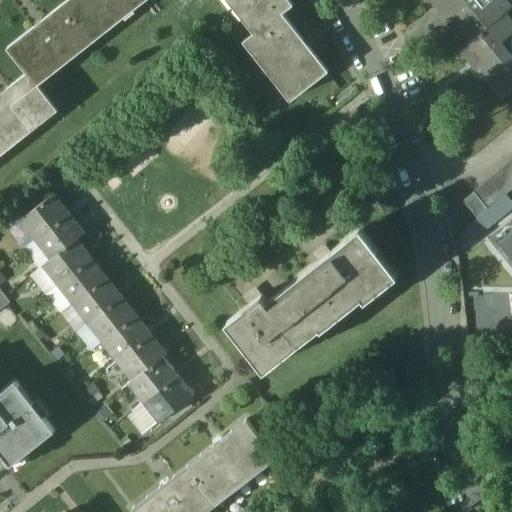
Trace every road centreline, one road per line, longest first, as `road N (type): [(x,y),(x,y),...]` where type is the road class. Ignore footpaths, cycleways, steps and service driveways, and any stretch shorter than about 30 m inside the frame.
road 1 (residential): [(480,511),(454,438),(413,176)]
road 2 (residential): [(413,176),(403,129),(338,0)]
